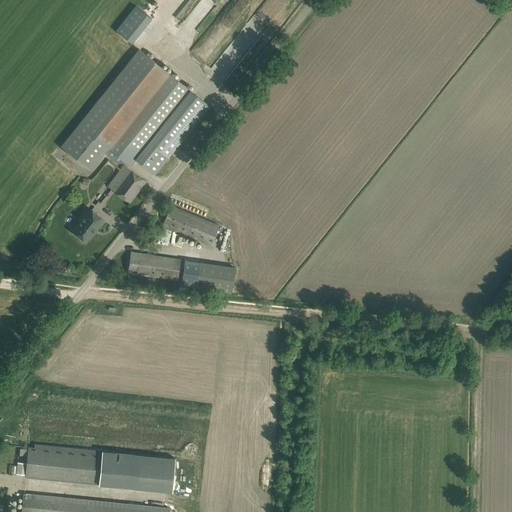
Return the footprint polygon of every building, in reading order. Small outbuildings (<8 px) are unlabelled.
[(116,30),(132,43),(152,18),(135,5),(116,30)] [(121,164),(123,161),(130,167),(136,160),(155,176),(210,106),(139,49),(60,146),(90,171),(104,153),(118,165),(120,163),(121,164)] [(107,186),(130,204),(147,182),(124,165),(107,186)] [(170,205),(162,226),(157,239),(181,248),(186,236),(210,246),(219,225),(170,205)] [(72,231),(77,235),(85,241),(95,229),(97,230),(104,221),(88,208),(79,219),(80,221),(72,231)] [(128,272),(182,280),(185,260),(131,252),(128,272)] [(199,263),(185,260),(182,280),(181,285),(196,287),(199,263)] [(231,293),(235,268),(199,263),(196,287),(231,293)] [(28,447),(25,477),(98,484),(98,485),(136,488),(172,492),(175,458),(139,454),(102,451),(35,444),(34,448),(28,447)] [(168,511),(169,509),(24,494),(21,511),(168,511)]
